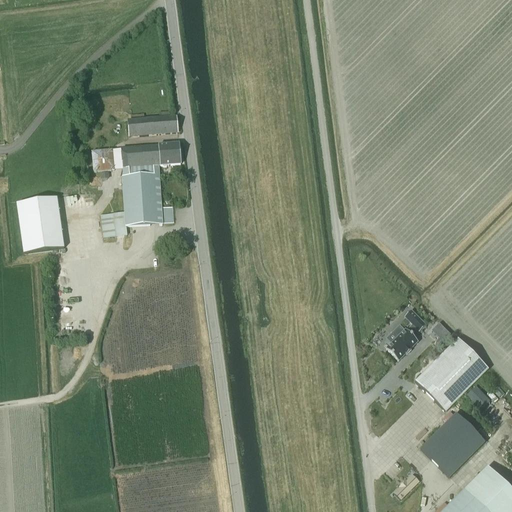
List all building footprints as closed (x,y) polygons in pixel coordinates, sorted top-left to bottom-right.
[(177,134),(176,117),(128,122),(130,139),(177,134)] [(159,147),(121,150),(121,151),(123,171),(123,178),(122,178),(125,214),(126,229),(162,226),(162,225),(173,224),(172,208),(161,208),(158,167),(161,167),(180,166),(179,145),(159,146),(159,147)] [(113,150),(91,153),(93,174),(115,172),(113,151),(113,150)] [(57,200),(16,206),(23,254),(23,256),(64,250),(57,200)] [(113,215),(101,217),(103,239),(116,238),(114,215),(113,215)] [(391,345),(386,350),(398,363),(406,355),(406,356),(411,351),(410,351),(418,343),(411,336),(417,331),(419,333),(426,327),(411,312),(404,318),(412,326),(407,332),(405,331),(404,332),(399,327),(393,334),(386,341),(391,345)] [(431,332),(434,334),(439,340),(436,343),(440,347),(451,336),(439,325),(431,332)] [(445,414),(462,397),(488,371),(458,341),(415,384),(445,414)] [(466,396),(481,411),(489,403),(475,388),(466,396)] [(456,415),(420,451),(449,480),(485,444),(456,415)] [(400,489),(394,495),(401,501),(418,484),(412,477),(406,483),(406,482),(399,488),(400,489)] [(447,508),(443,511),(484,511),(464,492),(447,508)]
